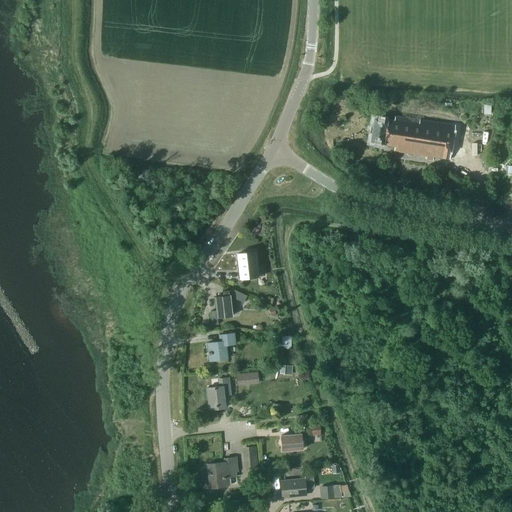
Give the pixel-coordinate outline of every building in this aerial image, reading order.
[(433,162),(434,157),(450,159),(456,125),(395,116),(394,121),(387,120),(374,119),(370,142),(383,144),(382,144),(395,146),(394,151),(427,156),(426,161),(433,162)] [(257,268),(255,252),(239,254),(242,278),(258,276),(265,275),(264,267),(257,268)] [(222,291),(223,296),(215,297),(217,310),(211,311),(212,325),(218,324),(218,317),(233,315),(230,296),(244,302),(247,295),(231,288),(230,290),(222,291)] [(236,343),(234,333),(222,334),(223,341),(207,343),(210,360),(228,358),(226,344),(236,343)] [(291,336),(281,336),(281,345),(291,350),(291,336)] [(236,374),(237,385),(259,383),(258,372),(236,374)] [(231,395),(230,390),(229,377),(219,378),(220,386),(207,387),(210,409),(226,407),(224,395),(231,395)] [(307,437),(321,436),(320,425),(306,426),(307,437)] [(303,449),(302,434),(281,435),(283,451),(303,449)] [(244,456),(246,476),(258,475),(256,455),(244,456)] [(237,472),(238,472),(236,457),(228,458),(228,462),(208,464),(210,488),(228,486),(227,477),(237,476),(237,472)] [(305,479),(281,481),(283,497),(306,495),(305,479)] [(334,486),(320,487),(321,500),(335,499),(334,486)]
